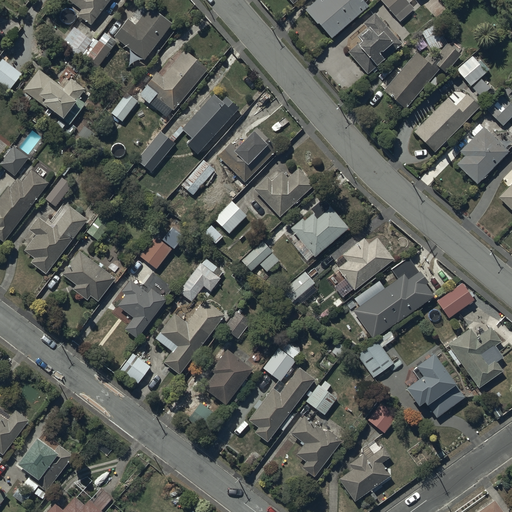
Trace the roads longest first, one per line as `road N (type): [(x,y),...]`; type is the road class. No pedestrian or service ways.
road 1 (residential): [(221,0),(336,137),(511,292)]
road 2 (residential): [(254,511),(0,318)]
road 3 (residential): [(411,511),(511,439)]
